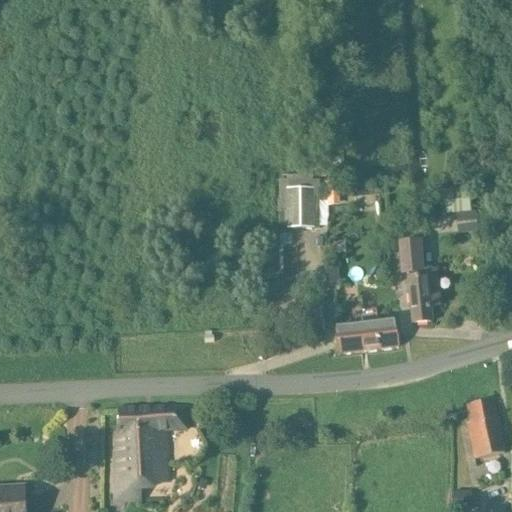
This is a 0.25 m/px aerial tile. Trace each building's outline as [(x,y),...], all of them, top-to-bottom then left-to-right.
[(286,230),(314,230),(314,190),(286,191),(286,230)] [(446,214),(470,212),(469,190),(445,192),(446,214)] [(478,233),(480,218),(464,216),(462,231),(478,233)] [(431,322),(430,308),(440,307),(436,271),(423,272),(420,241),(399,243),(402,277),(409,276),(413,324),(431,322)] [(337,267),(326,268),(326,281),(337,280),(337,267)] [(310,303),(311,317),(323,316),(322,302),(310,303)] [(309,321),(309,332),(323,331),(323,320),(309,321)] [(395,323),(336,329),(338,354),(398,348),(395,323)] [(494,402),(467,408),(471,424),(466,425),(474,460),(505,454),(494,402)] [(168,482),(166,431),(186,430),(188,408),(118,410),(117,434),(115,435),(115,502),(126,501),(125,482),(168,482)] [(0,511),(24,511),(23,489),(0,490),(0,511)]
